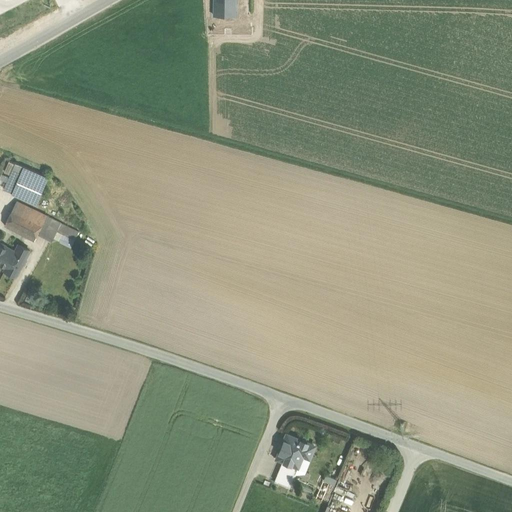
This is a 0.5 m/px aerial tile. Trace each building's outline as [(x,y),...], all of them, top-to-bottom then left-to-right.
[(368,0),(284,0),(284,16),(368,19),(368,0)] [(235,1),(214,1),(214,15),(234,15),(235,1)] [(298,19),(284,18),(283,55),(297,56),(298,19)] [(282,31),(266,31),(265,47),(281,47),(282,31)] [(16,163),(4,190),(11,193),(23,166),(16,163)] [(48,177),(23,166),(11,193),(36,204),(48,177)] [(34,209),(16,201),(13,207),(31,215),(34,209)] [(31,215),(13,207),(4,225),(34,240),(38,233),(44,221),(31,215)] [(40,212),(34,209),(31,215),(44,221),(46,216),(40,213),(40,212)] [(61,223),(46,216),(44,221),(38,233),(52,240),(57,230),(60,223),(61,223)] [(78,233),(60,223),(57,230),(75,240),(78,233)] [(14,252),(0,244),(0,263),(6,267),(14,252)] [(6,267),(5,270),(16,276),(29,250),(18,245),(6,267)] [(314,445),(287,434),(277,458),(298,466),(303,453),(310,455),(314,445)] [(295,472),(280,466),(274,481),(289,487),(295,472)] [(329,501),(337,478),(325,474),(317,497),(329,501)] [(341,496),(334,493),(330,504),(345,511),(348,503),(339,500),(341,496)]
